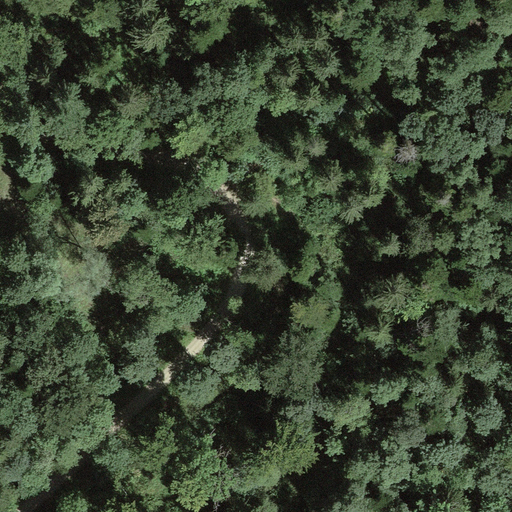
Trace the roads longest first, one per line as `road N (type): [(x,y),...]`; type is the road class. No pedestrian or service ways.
road 1 (track): [(20,511),(201,336),(238,266),(239,219),(223,188)]
road 2 (track): [(223,188),(152,152),(0,126)]
